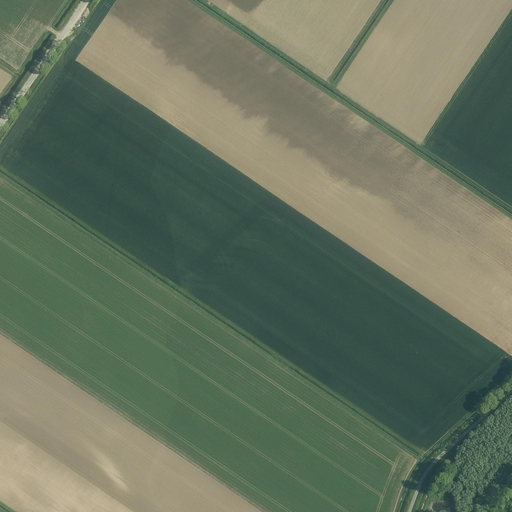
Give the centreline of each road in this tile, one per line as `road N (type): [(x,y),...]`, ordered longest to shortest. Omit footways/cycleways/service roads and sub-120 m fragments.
road 1 (unclassified): [(408,511),(442,453),(511,389)]
road 2 (unclassified): [(0,125),(87,0)]
